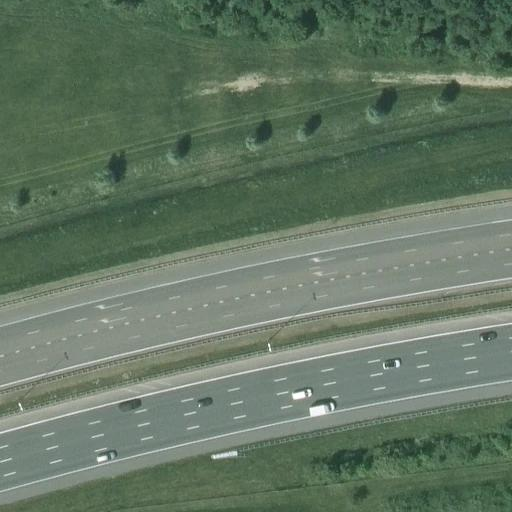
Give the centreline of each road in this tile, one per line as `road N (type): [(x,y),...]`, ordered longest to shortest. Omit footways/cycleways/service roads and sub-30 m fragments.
road 1 (motorway): [(0,463),(150,421),(511,351)]
road 2 (motorway): [(511,249),(279,290),(0,358)]
road 3 (track): [(511,75),(313,107),(180,142)]
